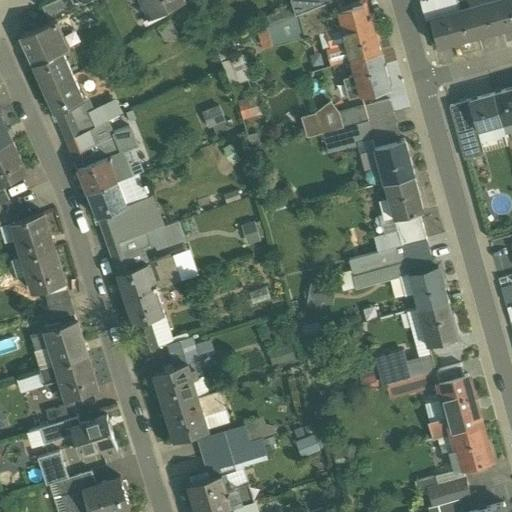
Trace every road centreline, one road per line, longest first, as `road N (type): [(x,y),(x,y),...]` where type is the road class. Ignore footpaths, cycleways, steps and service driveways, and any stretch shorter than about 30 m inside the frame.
road 1 (residential): [(0,59),(62,199),(160,511)]
road 2 (residential): [(422,81),(511,399)]
